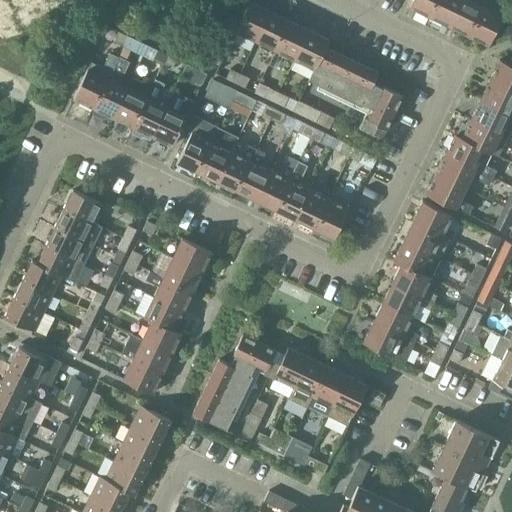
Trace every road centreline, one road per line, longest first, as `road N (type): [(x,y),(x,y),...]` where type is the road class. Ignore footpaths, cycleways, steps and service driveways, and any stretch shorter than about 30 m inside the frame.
road 1 (residential): [(0,268),(66,132),(359,273),(461,66),(324,0)]
road 2 (residential): [(160,511),(183,464),(246,492)]
